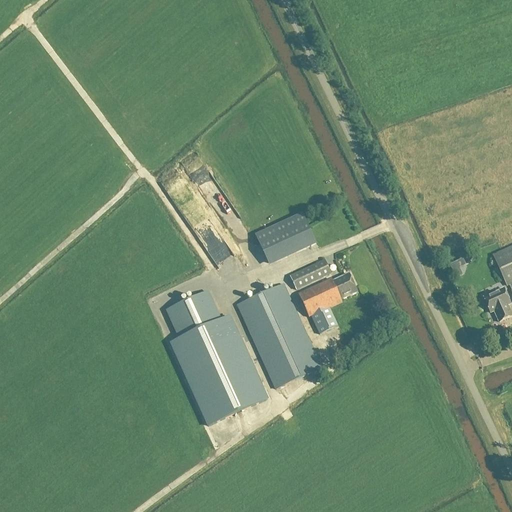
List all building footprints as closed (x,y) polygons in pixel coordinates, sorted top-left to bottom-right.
[(282,259),(314,247),(307,227),(273,239),(277,248),(271,250),(269,244),(255,250),(261,266),(282,258),(282,259)] [(511,294),(511,247),(492,256),(506,288),(509,287),(511,291),(510,291),(511,294)] [(324,262),(290,277),(296,291),(331,275),(324,262)] [(358,294),(349,275),(332,283),(332,280),(298,295),(309,319),(311,318),(319,336),(338,327),(329,309),(342,303),(341,302),(358,294)] [(237,307),(276,392),(322,371),(283,286),(237,307)] [(511,306),(506,294),(503,289),(483,298),(490,315),(494,313),(499,324),(511,318),(511,315),(508,307),(511,306)] [(209,428),(267,401),(229,318),(220,322),(207,293),(167,312),(180,341),(171,345),(209,428)]
